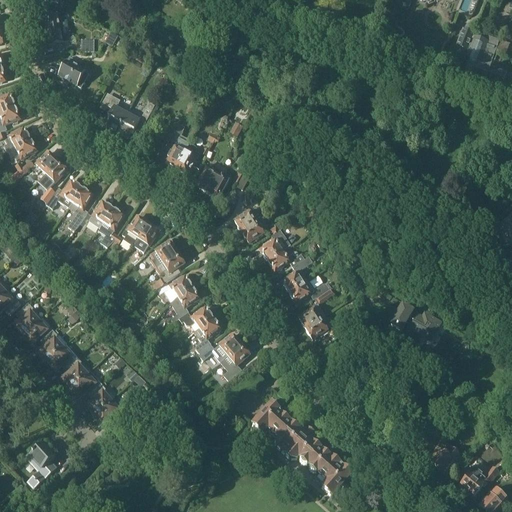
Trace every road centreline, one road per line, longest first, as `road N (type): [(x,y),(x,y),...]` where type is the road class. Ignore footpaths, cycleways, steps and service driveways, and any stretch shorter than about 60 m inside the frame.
road 1 (residential): [(451,511),(319,401),(202,228),(53,122),(18,0)]
road 2 (residential): [(75,420),(57,435),(61,449),(77,454),(84,430),(0,335)]
